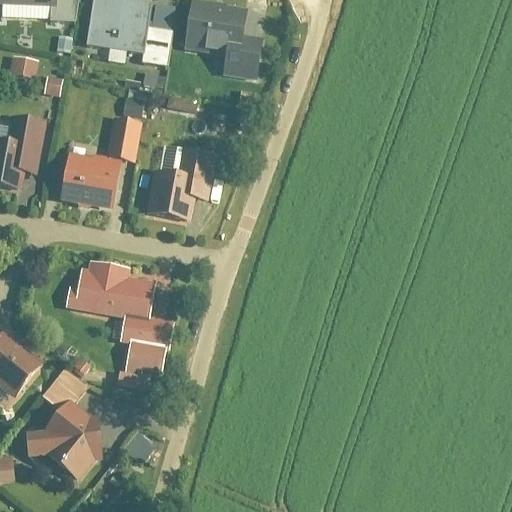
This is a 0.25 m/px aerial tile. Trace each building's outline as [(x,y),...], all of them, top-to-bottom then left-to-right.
[(0,0),(0,9),(55,11),(55,0),(0,0)] [(150,8),(93,0),(92,0),(86,51),(143,59),(150,8)] [(230,63),(227,83),(260,89),(266,52),(248,49),(253,16),(194,6),(185,55),(230,63)] [(49,84),(45,106),(62,110),(66,88),(49,84)] [(176,110),(174,122),(196,125),(197,113),(176,110)] [(145,130),(116,125),(109,167),(137,172),(145,130)] [(39,183),(48,132),(16,126),(12,150),(0,148),(0,196),(23,201),(27,181),(39,183)] [(159,178),(149,224),(191,232),(195,210),(210,213),(220,167),(185,160),(180,182),(159,178)] [(70,165),(62,211),(117,220),(124,174),(70,165)] [(163,379),(166,357),(170,357),(174,332),(135,324),(135,319),(153,322),(158,293),(132,288),(134,277),(94,269),(91,280),(86,279),(82,299),(74,297),(71,316),(128,327),(124,349),(132,350),(128,373),(132,374),(130,384),(143,386),(145,376),(163,379)] [(5,347),(0,353),(0,392),(16,405),(40,376),(5,347)] [(65,376),(44,403),(70,422),(90,395),(65,376)] [(28,440),(31,468),(56,464),(51,469),(75,492),(108,456),(92,441),(93,440),(64,420),(52,437),(28,440)] [(0,467),(0,490),(16,488),(13,466),(0,467)]
